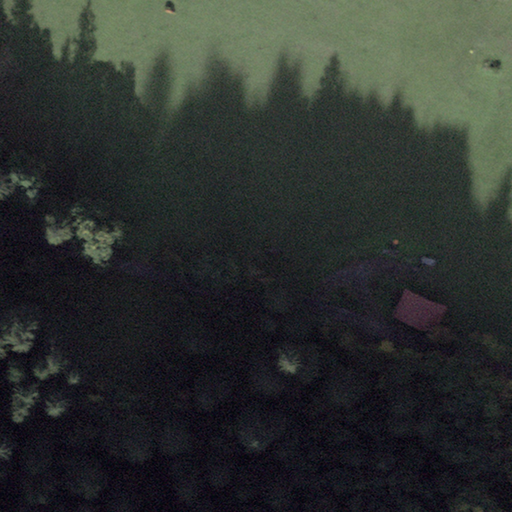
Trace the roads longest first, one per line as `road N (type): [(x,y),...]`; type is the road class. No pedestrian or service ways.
road 1 (track): [(511,384),(105,279)]
road 2 (track): [(0,209),(105,279)]
